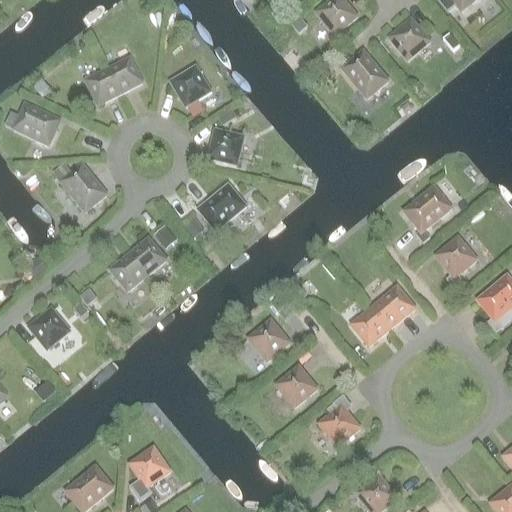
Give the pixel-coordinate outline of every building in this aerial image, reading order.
[(357,20),(340,0),(335,0),(316,16),(335,39),(357,20)] [(479,0),(436,0),(435,1),(448,17),(458,9),(462,14),(479,0)] [(299,37),(308,30),(300,21),(291,28),(299,37)] [(412,23),(389,41),(408,64),(430,45),(412,23)] [(443,42),(453,54),(459,49),(449,37),(443,42)] [(364,55),(342,72),(367,102),(388,85),(364,55)] [(130,62),(108,73),(121,98),(143,86),(130,62)] [(336,78),(328,68),(321,74),(329,84),(336,78)] [(196,70),(171,85),(186,110),(187,109),(193,120),(204,114),(198,103),(211,95),(196,70)] [(121,98),(108,73),(86,84),(99,109),(121,98)] [(43,102),(52,94),(42,83),(34,91),(43,102)] [(5,129),(49,149),(61,124),(25,108),(20,120),(11,115),(5,129)] [(227,130),(241,121),(236,113),(222,121),(227,130)] [(215,133),(209,162),(237,169),(244,140),(215,133)] [(82,168),(73,176),(64,165),(52,175),(86,216),(107,198),(82,168)] [(199,213),(216,234),(246,210),(229,188),(199,213)] [(430,241),(425,234),(452,212),(434,190),(404,215),(420,234),(416,237),(423,247),(430,241)] [(464,202),(458,208),(463,214),(470,209),(464,202)] [(186,229),(194,239),(204,231),(197,222),(186,229)] [(156,238),(160,243),(170,235),(166,229),(156,238)] [(458,241),(436,260),(451,278),(446,283),(455,294),(465,286),(458,279),(477,264),(458,241)] [(149,242),(129,258),(147,279),(166,264),(149,242)] [(128,295),(147,279),(129,258),(110,274),(128,295)] [(26,272),(34,283),(48,272),(39,261),(26,272)] [(477,304),(493,322),(487,326),(497,337),(506,329),(499,321),(511,311),(511,284),(507,279),(477,304)] [(299,306),(308,299),(301,290),(292,297),(299,306)] [(397,291),(371,313),(388,334),(415,312),(397,291)] [(90,292),(80,300),(87,308),(97,301),(90,292)] [(289,308),(282,299),(271,307),(278,316),(289,308)] [(88,315),(80,307),(74,312),(82,321),(88,315)] [(51,313),(29,331),(48,354),(70,335),(51,313)] [(369,350),(388,334),(371,313),(352,329),(369,350)] [(289,346),(271,324),(248,343),(267,365),(289,346)] [(302,368),(312,360),(306,353),(296,361),(302,368)] [(317,392),(299,370),(276,389),(295,411),(317,392)] [(44,403),(55,393),(47,384),(36,394),(44,403)] [(326,413),(331,418),(319,428),(338,450),(360,432),(347,415),(353,410),(343,399),(326,413)] [(170,475),(154,451),(130,467),(140,482),(129,490),(140,506),(153,497),(148,490),(170,475)] [(511,452),(503,460),(511,470),(511,452)] [(66,495),(79,511),(88,511),(113,492),(96,470),(66,495)] [(379,479),(356,498),(368,511),(384,511),(397,502),(379,479)] [(511,511),(511,489),(490,507),(494,511),(511,511)] [(140,511),(157,511),(151,503),(140,511)]
